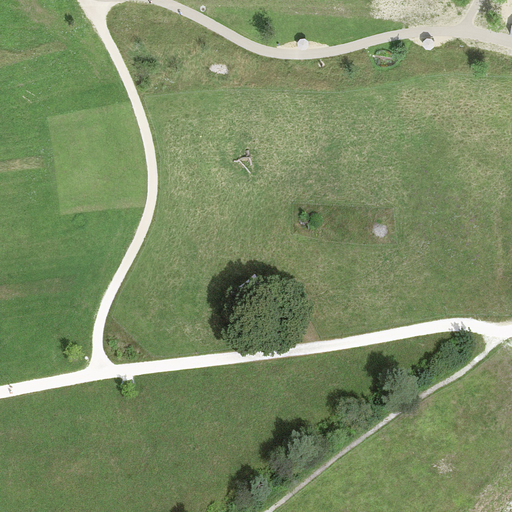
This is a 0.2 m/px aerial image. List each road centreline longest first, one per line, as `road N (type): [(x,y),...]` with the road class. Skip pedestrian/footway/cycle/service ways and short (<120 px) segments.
road 1 (track): [(0,392),(511,314)]
road 2 (track): [(101,373),(99,323),(148,215),(153,167),(129,81),(86,0)]
